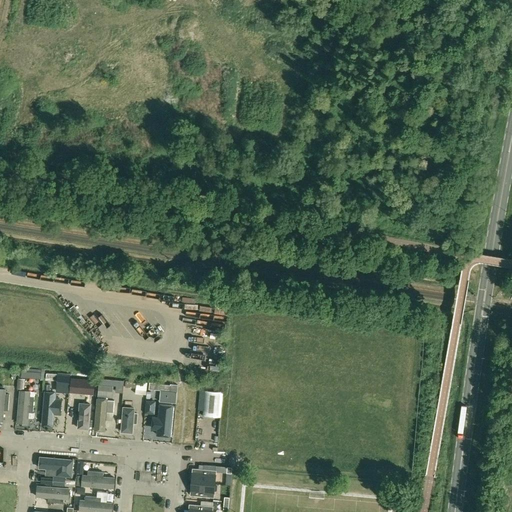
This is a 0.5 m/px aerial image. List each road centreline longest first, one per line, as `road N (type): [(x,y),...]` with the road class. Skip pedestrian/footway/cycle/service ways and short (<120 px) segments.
road 1 (secondary): [(511,134),(454,511)]
road 2 (track): [(0,57),(55,96),(70,92),(88,79),(119,14),(135,11),(154,14),(177,35),(255,47),(262,63)]
